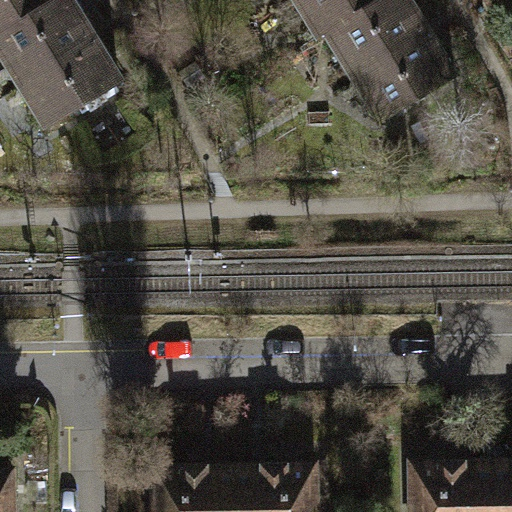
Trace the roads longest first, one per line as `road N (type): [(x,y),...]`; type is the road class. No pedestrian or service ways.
road 1 (residential): [(502,361),(75,368)]
road 2 (residential): [(92,511),(91,446),(75,418),(75,368)]
